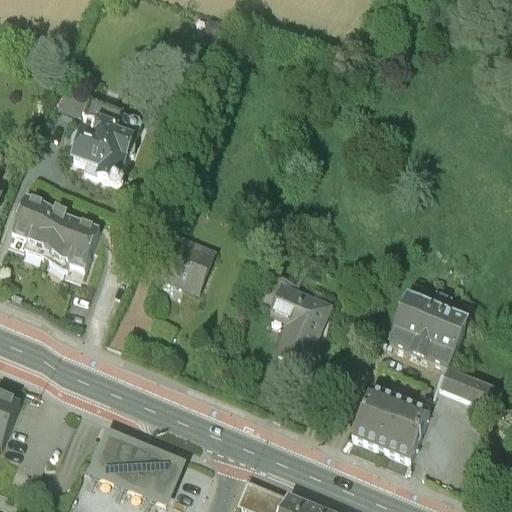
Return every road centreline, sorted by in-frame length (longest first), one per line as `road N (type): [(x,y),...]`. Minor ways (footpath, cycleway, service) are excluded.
road 1 (primary): [(0,351),(239,452)]
road 2 (primary): [(239,452),(383,511)]
